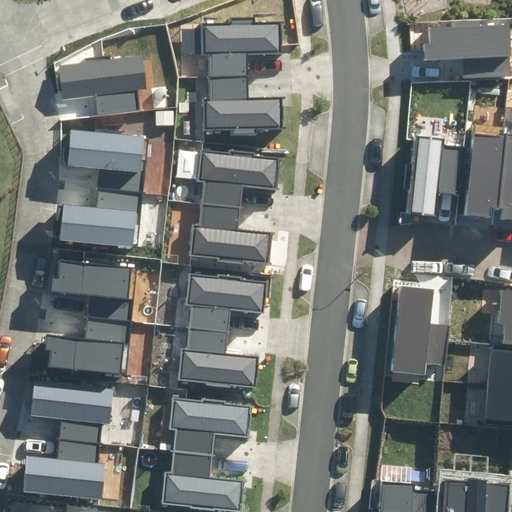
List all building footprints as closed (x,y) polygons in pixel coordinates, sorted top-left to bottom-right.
[(482,27),(482,18),(451,20),(451,28),(431,29),(431,44),(423,44),(423,62),(464,60),(465,79),(511,77),(510,26),(482,27)] [(227,24),(196,25),(197,56),(204,56),(205,100),(200,101),(201,128),(230,127),(230,133),(255,132),(255,127),(280,127),(279,96),(246,97),(244,52),(276,51),(275,23),(251,24),(251,19),(227,19),(227,24)] [(143,55),(58,64),(62,99),(96,96),(99,117),(141,113),(139,90),(147,90),(143,55)] [(142,137),(69,130),(65,167),(100,171),(96,209),(65,206),(61,238),(132,245),(142,137)] [(511,138),(475,135),(467,214),(492,216),(493,207),(506,209),(505,219),(511,219),(511,138)] [(459,196),(464,150),(443,148),(444,139),(419,136),(411,214),(440,217),(442,195),(459,196)] [(230,155),(200,151),(196,182),(203,183),(198,227),(192,226),(189,253),(219,257),(218,263),(243,266),(243,261),(268,263),(271,233),(238,229),(243,185),(275,188),(278,160),(255,158),(255,152),(231,150),(230,155)] [(47,365),(125,372),(128,341),(121,340),(125,296),(131,297),(133,269),(54,262),(52,292),(85,294),(81,340),(49,337),(47,365)] [(218,279),(187,275),(184,306),(191,307),(186,351),(180,350),(177,377),(207,381),(206,387),(231,390),(231,385),(256,387),(259,357),(226,353),(231,309),(263,312),(266,284),(243,282),(243,276),(218,274),(218,279)] [(400,285),(390,370),(422,374),(423,362),(447,365),(451,325),(431,323),(435,289),(400,285)] [(511,289),(501,288),(498,323),(507,323),(505,342),(511,342),(511,289)] [(511,349),(490,348),(484,418),(511,420),(511,349)] [(24,491),(103,498),(105,467),(99,466),(102,422),(108,423),(110,396),(31,388),(29,418),(62,421),(58,466),(27,463),(24,491)] [(203,403),(172,399),(169,430),(176,431),(171,475),(165,474),(162,501),(192,505),(191,511),(198,511),(215,511),(216,509),(241,511),(244,481),(211,477),(216,433),(248,436),(251,408),(227,406),(228,401),(203,398),(203,403)] [(465,481),(446,479),(442,511),(505,511),(508,486),(487,484),(487,479),(465,477),(465,481)] [(432,511),(434,494),(415,492),(416,483),(381,481),(378,511),(432,511)]
